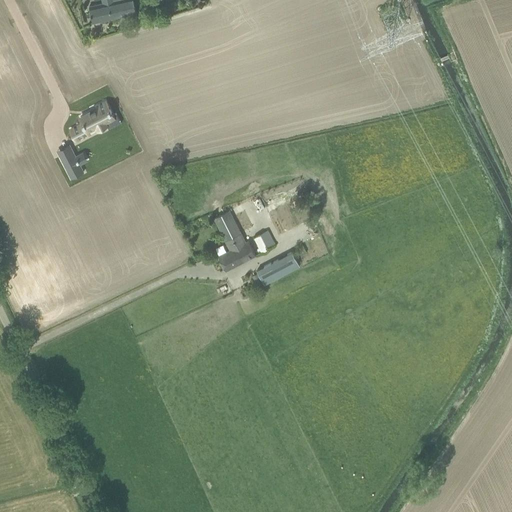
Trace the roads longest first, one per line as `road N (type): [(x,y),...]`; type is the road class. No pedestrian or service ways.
road 1 (unclassified): [(94,511),(0,311)]
road 2 (unknown): [(20,354),(203,266)]
